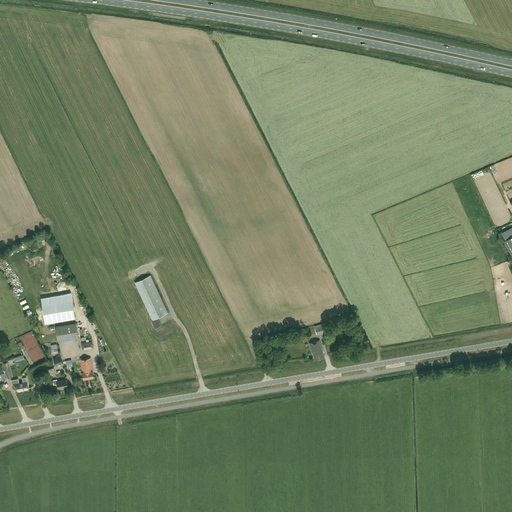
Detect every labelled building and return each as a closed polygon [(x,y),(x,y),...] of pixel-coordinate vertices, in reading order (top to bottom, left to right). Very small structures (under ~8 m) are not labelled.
[(505,240),(511,236),(511,229),(502,234),(505,240)] [(169,271),(168,284),(172,284),(172,287),(178,287),(178,285),(184,286),(184,280),(187,280),(187,272),(183,272),(183,270),(177,269),(176,272),(169,271)] [(161,325),(158,317),(168,312),(151,275),(134,283),(155,328),(161,325)] [(71,293),(41,298),(46,323),(75,318),(71,293)] [(79,337),(76,323),(56,326),(58,341),(79,337)] [(314,326),(316,334),(325,332),(323,326),(326,325),(325,323),(314,326)] [(315,360),(325,357),(320,339),(309,342),(315,360)] [(56,366),(63,363),(61,356),(53,358),(56,366)] [(93,370),(92,370),(90,357),(80,359),(83,372),(82,372),(84,378),(94,377),(93,370)] [(8,361),(3,363),(7,378),(12,377),(8,361)] [(23,382),(19,383),(19,378),(12,379),(13,389),(17,388),(18,391),(22,390),(29,389),(27,377),(23,378),(23,382)] [(66,379),(57,381),(57,379),(53,380),(54,384),(57,384),(58,388),(68,387),(66,379)]
